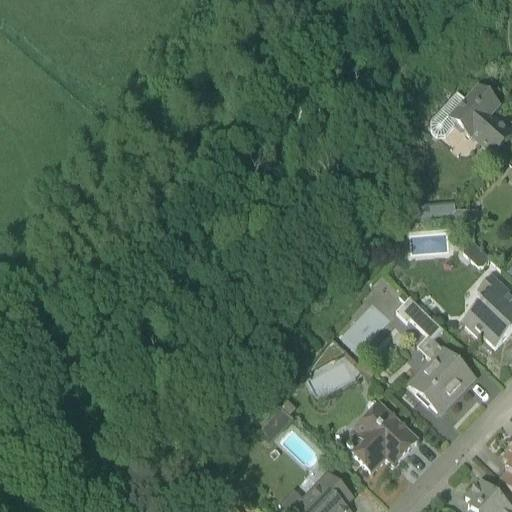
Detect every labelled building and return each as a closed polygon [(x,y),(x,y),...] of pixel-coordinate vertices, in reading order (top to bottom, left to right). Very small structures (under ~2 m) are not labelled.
[(478,93),(466,106),(456,98),(430,128),(429,131),(431,137),(436,141),(445,141),(454,131),(455,135),(459,139),(463,139),(465,137),(469,142),(471,140),(493,159),(510,140),(489,120),(498,110),(478,93)] [(449,223),(455,229),(467,215),(456,215),(449,223)] [(490,264),(471,245),(463,254),(463,259),(478,273),(483,272),(490,264)] [(486,301),(465,323),(465,330),(480,344),(482,341),(495,353),(511,335),(511,301),(490,281),(481,290),(482,297),(486,301)] [(443,335),(421,314),(403,297),(399,302),(405,308),(396,318),(407,328),(410,325),(428,341),(429,341),(433,345),(443,335)] [(331,347),(315,368),(321,373),(345,360),(331,347)] [(437,348),(425,360),(431,366),(409,390),(437,417),(456,396),(459,398),(473,383),(437,348)] [(281,412),(289,420),(296,414),(287,405),(281,412)] [(371,479),(385,464),(393,471),(417,446),(378,410),(340,449),(371,479)] [(256,439),(268,450),(293,425),(281,413),(256,439)] [(511,454),(502,464),(511,473),(499,486),(511,498),(511,454)] [(291,495),(278,509),(281,511),(344,511),(343,511),(352,502),(327,478),(301,504),(291,495)] [(509,511),(481,486),(465,503),(474,511),(509,511)]
